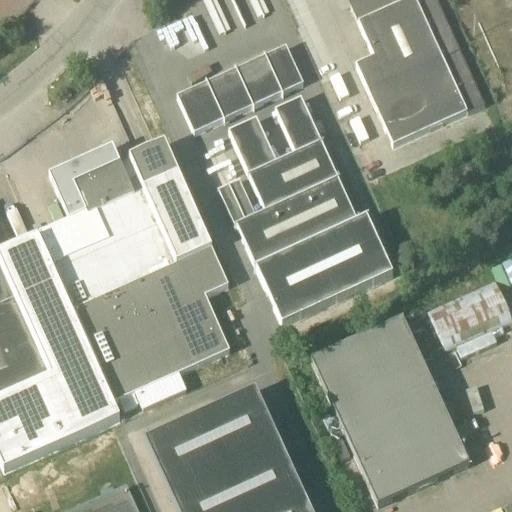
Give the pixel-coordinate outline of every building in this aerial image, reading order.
[(485,109),(461,55),(435,0),(356,0),(354,7),(351,9),(374,61),(356,69),(394,151),(485,109)] [(195,139),(304,89),(287,52),(177,101),(195,139)] [(368,224),(356,229),(299,105),(274,116),(295,160),(276,169),(255,124),(228,137),(265,218),(257,222),(241,185),(220,194),(256,274),(282,331),(394,280),(368,224)] [(50,179),(71,228),(41,241),(75,315),(74,315),(115,408),(231,357),(206,302),(230,292),(165,148),(130,164),(143,195),(134,199),(113,151),(75,168),(76,172),(70,175),(68,171),(50,179)] [(120,424),(39,242),(0,259),(0,265),(53,381),(0,404),(0,466),(4,476),(120,424)] [(0,271),(0,402),(50,380),(0,271)] [(447,355),(511,325),(511,321),(497,289),(431,320),(447,355)] [(403,324),(312,366),(378,511),(469,470),(403,324)] [(309,511),(281,449),(256,394),(220,411),(146,444),(176,511),(309,511)] [(136,511),(127,491),(79,511),(136,511)]
